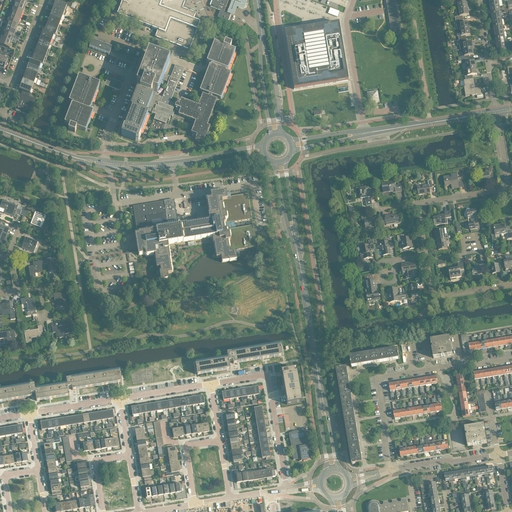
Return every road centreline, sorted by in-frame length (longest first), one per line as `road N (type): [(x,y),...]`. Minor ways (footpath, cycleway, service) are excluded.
road 1 (residential): [(511,358),(378,378),(389,469)]
road 2 (residential): [(210,383),(267,374),(286,489)]
road 3 (residential): [(511,284),(435,295),(418,203)]
road 4 (residential): [(365,133),(346,20),(354,0)]
road 5 (tertiary): [(365,133),(496,111)]
